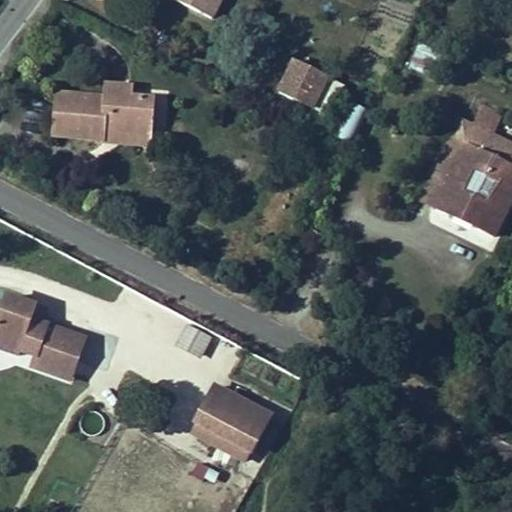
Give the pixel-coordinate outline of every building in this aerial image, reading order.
[(190,0),(208,8),(211,0),(190,0)] [(428,76),(437,51),(417,43),(408,68),(428,76)] [(325,69),(294,54),(278,85),(310,100),(325,69)] [(130,77),(106,76),(106,88),(58,85),(55,126),(106,129),(106,122),(150,126),(153,89),(129,87),(130,77)] [(353,145),(364,110),(347,104),(336,140),(353,145)] [(149,135),(150,126),(106,122),(106,129),(105,132),(149,135)] [(511,202),(511,156),(440,127),(411,189),(499,231),(511,202)] [(33,311),(36,301),(6,291),(4,297),(0,297),(0,343),(20,349),(21,346),(38,352),(52,356),(63,351),(66,342),(85,348),(91,330),(42,314),(33,311)] [(46,304),(36,301),(33,311),(42,314),(46,304)] [(187,325),(175,347),(199,361),(211,339),(187,325)] [(76,376),(85,348),(66,342),(63,351),(52,356),(38,352),(35,362),(76,376)] [(224,380),(203,415),(258,446),(278,410),(224,380)] [(258,446),(203,415),(198,424),(253,455),(258,446)] [(197,464),(192,475),(213,484),(217,473),(197,464)]
